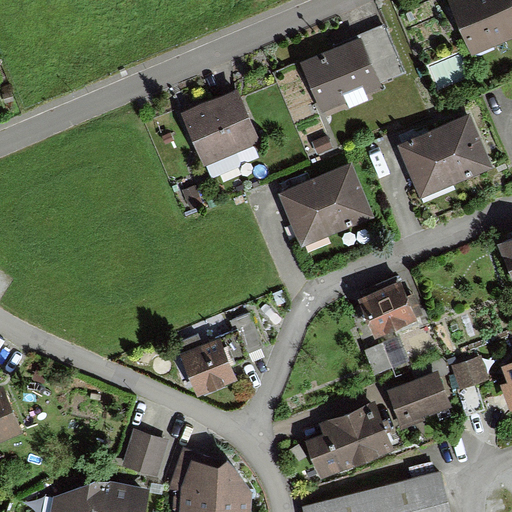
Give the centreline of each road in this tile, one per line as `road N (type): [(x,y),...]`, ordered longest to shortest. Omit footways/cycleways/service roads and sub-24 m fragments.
road 1 (residential): [(248,433),(301,311),(326,286),(511,207)]
road 2 (residential): [(0,143),(340,0)]
road 3 (residential): [(248,433),(0,319)]
